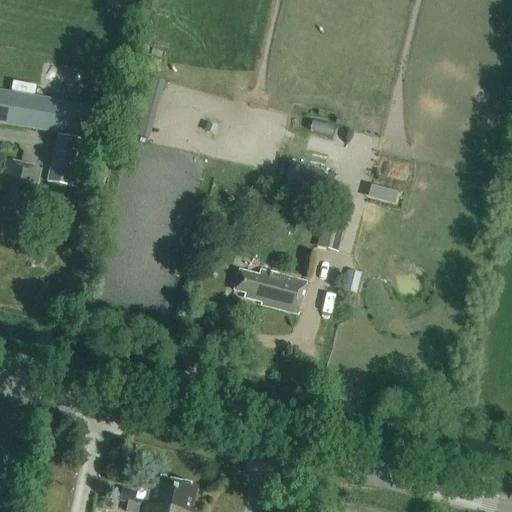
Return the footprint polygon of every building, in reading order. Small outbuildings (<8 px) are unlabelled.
[(141,76),(142,136),(157,136),(156,76),(141,76)] [(0,90),(0,124),(90,140),(96,107),(0,90)] [(25,204),(31,205),(40,169),(6,161),(0,185),(0,196),(2,197),(0,205),(0,207),(22,213),(25,204)] [(281,199),(324,210),(333,175),(290,164),(281,199)] [(81,174),(49,167),(46,183),(77,190),(81,174)] [(350,203),(329,197),(321,229),(329,231),(324,250),(337,253),(350,203)] [(297,315),(305,282),(264,271),(262,277),(239,271),(234,291),(245,294),(244,298),(261,303),(260,305),(297,315)] [(341,291),(355,294),(360,274),(346,271),(341,291)] [(194,511),(190,511),(196,488),(152,478),(146,506),(133,503),(135,492),(122,489),(119,500),(127,502),(125,511),(126,511),(194,511)]
